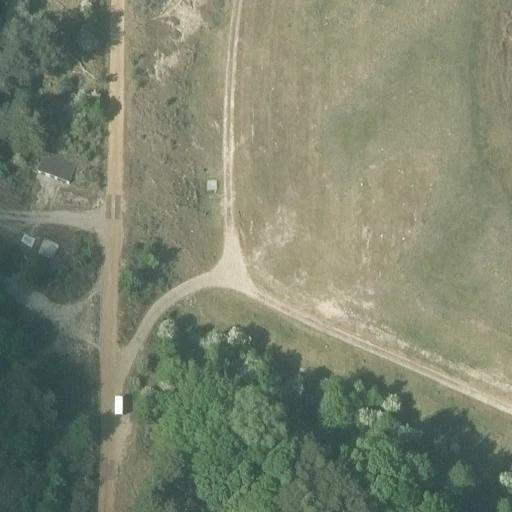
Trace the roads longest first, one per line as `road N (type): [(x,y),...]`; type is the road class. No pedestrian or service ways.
road 1 (track): [(108,367),(115,0)]
road 2 (track): [(511,402),(307,319),(228,273)]
road 3 (track): [(228,273),(229,64),(238,0)]
road 4 (track): [(108,367),(183,291),(228,273)]
road 5 (track): [(95,511),(108,367)]
